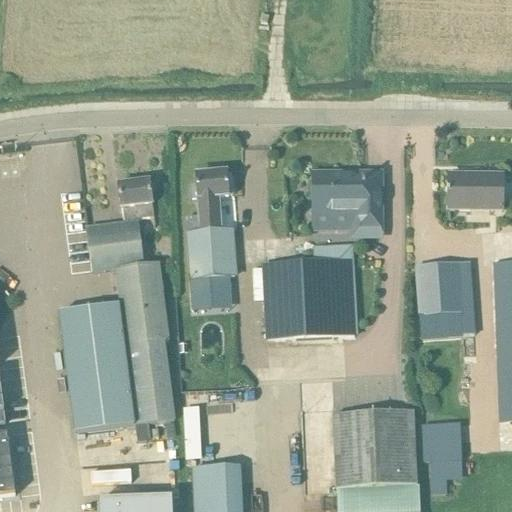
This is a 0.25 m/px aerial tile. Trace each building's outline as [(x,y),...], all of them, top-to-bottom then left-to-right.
[(227,176),(227,175),(196,177),(196,187),(190,188),(191,201),(197,201),(198,218),(187,219),(188,235),(187,235),(191,307),(231,305),(230,280),(237,280),(234,232),(221,233),(219,200),(228,200),(228,197),(232,197),(235,194),(234,179),(230,175),(227,176)] [(476,178),(448,178),(448,213),(503,214),(503,176),(476,175),(476,178)] [(315,177),(314,216),(356,216),(356,233),(380,233),(380,177),(360,177),(360,180),(339,180),(339,177),(315,177)] [(123,226),(137,224),(136,223),(153,220),(152,206),(149,183),(118,187),(121,210),(123,226)] [(137,224),(123,226),(85,231),(91,277),(115,274),(118,307),(59,315),(73,436),(135,428),(137,445),(150,443),(149,427),(175,424),(165,344),(171,343),(160,265),(143,268),(137,224)] [(266,342),(344,339),(358,338),(353,248),(312,250),(313,263),(262,266),(266,342)] [(511,264),(492,265),(498,424),(511,423),(511,264)] [(414,268),(419,342),(474,338),(470,265),(414,268)] [(0,502),(18,500),(9,437),(0,437),(0,426),(5,425),(0,388),(0,502)] [(413,414),(332,417),(335,493),(417,489),(413,414)] [(424,429),(422,429),(424,466),(429,466),(430,497),(447,496),(446,480),(460,479),(458,427),(434,428),(424,429)] [(194,511),(243,511),(242,469),(192,472),(194,511)] [(97,511),(171,511),(171,501),(98,503),(97,511)]
